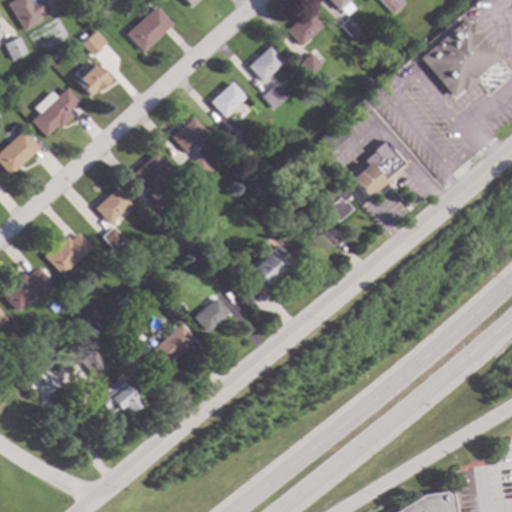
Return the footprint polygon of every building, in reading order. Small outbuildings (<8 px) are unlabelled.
[(27,0),(30,4),(36,0),(47,0),(55,12),(44,19),(40,13),(37,14),(40,20),(22,31),(5,4),(11,0),(27,0)] [(196,0),(188,8),(180,0),(196,0)] [(346,0),(335,11),(325,0),(346,0)] [(400,0),(403,3),(390,14),(377,0),(400,0)] [(170,24),(140,52),(123,34),(152,6),(170,24)] [(319,26),(297,46),(282,30),(304,10),(319,26)] [(357,30),(349,37),(337,25),(346,17),(357,30)] [(465,23),(468,20),(478,31),(475,34),(495,57),(473,76),(475,79),(462,91),(458,87),(450,96),(416,57),(461,18),(465,23)] [(104,42),(90,55),(79,43),(92,30),(104,42)] [(84,36),(79,41),(76,37),(81,33),(84,36)] [(25,52),(9,59),(2,43),(18,36),(25,52)] [(281,62),(258,82),(244,65),(266,45),(281,62)] [(319,65),(308,75),(296,63),(307,53),(319,65)] [(108,80),(94,93),(92,92),(87,96),(72,81),(92,62),(108,80)] [(242,97),(221,117),(206,101),(227,81),(242,97)] [(286,96),(270,109),(258,96),(274,82),(286,96)] [(76,102),(65,111),(71,116),(57,128),(55,126),(42,137),(28,121),(36,113),(31,108),(49,91),(54,96),(63,88),(76,102)] [(204,133),(182,153),(168,137),(190,117),(204,133)] [(334,122),(346,135),(324,155),(312,142),(334,122)] [(36,148),(7,175),(0,167),(0,147),(19,129),(36,148)] [(246,142),(233,152),(222,139),(235,129),(246,142)] [(401,163),(362,199),(345,179),(363,163),(361,158),(382,140),(401,163)] [(315,159),(305,169),(295,159),(305,149),(315,159)] [(174,178),(152,197),(130,173),(151,153),(174,178)] [(212,169),(193,185),(182,172),(201,156),(212,169)] [(234,178),(227,184),(221,177),(228,171),(234,178)] [(348,196),(341,202),(348,209),(332,223),(328,218),(324,221),(316,212),(322,206),(315,198),(335,182),(348,196)] [(127,204),(126,204),(131,209),(124,215),(120,210),(105,224),(91,208),(113,187),(127,204)] [(167,210),(154,223),(143,210),(156,198),(167,210)] [(122,240),(110,250),(98,237),(109,227),(122,240)] [(87,247),(59,275),(40,256),(55,242),(55,243),(63,235),(68,240),(74,233),(87,247)] [(288,260),(260,285),(257,282),(249,290),(237,276),(273,244),(288,260)] [(193,254),(188,258),(182,251),(187,247),(193,254)] [(121,255),(117,258),(113,253),(117,250),(121,255)] [(48,281),(46,283),(50,288),(38,299),(34,294),(14,312),(0,297),(0,291),(21,273),(23,276),(34,266),(48,281)] [(212,298),(225,313),(202,332),(189,317),(212,298)] [(97,316),(91,320),(87,315),(93,310),(97,316)] [(110,325),(100,332),(93,322),(103,315),(110,325)] [(190,340),(161,365),(157,361),(151,366),(143,356),(149,351),(147,349),(177,324),(190,340)] [(111,342),(114,351),(104,355),(100,346),(111,342)] [(106,367),(91,379),(76,361),(91,349),(106,367)] [(138,404),(126,413),(119,406),(107,416),(92,398),(116,378),(138,404)] [(451,511),(390,511),(420,494),(449,491),(451,511)]
